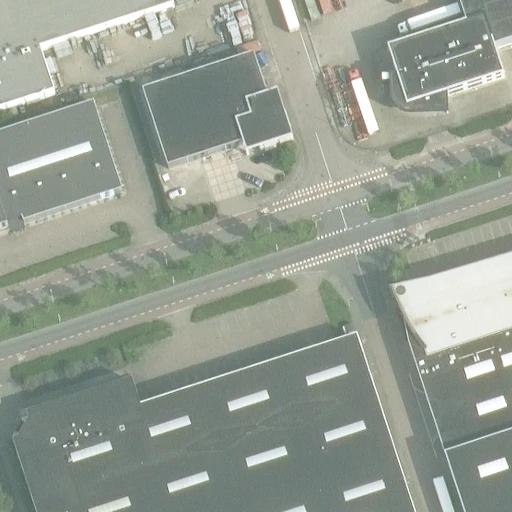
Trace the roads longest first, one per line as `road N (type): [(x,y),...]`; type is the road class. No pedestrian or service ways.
road 1 (unclassified): [(0,352),(345,241)]
road 2 (unclassified): [(332,203),(0,312)]
road 3 (unclassified): [(437,511),(345,241)]
road 4 (unclassified): [(332,203),(268,0)]
road 5 (unclassified): [(511,144),(332,203)]
road 6 (unclassified): [(345,241),(511,185)]
